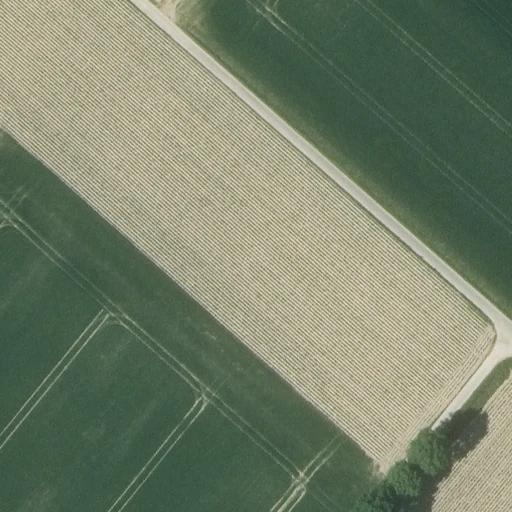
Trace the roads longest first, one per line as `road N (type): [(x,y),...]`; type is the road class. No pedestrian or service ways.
road 1 (track): [(131,0),(511,331)]
road 2 (track): [(372,511),(511,338)]
